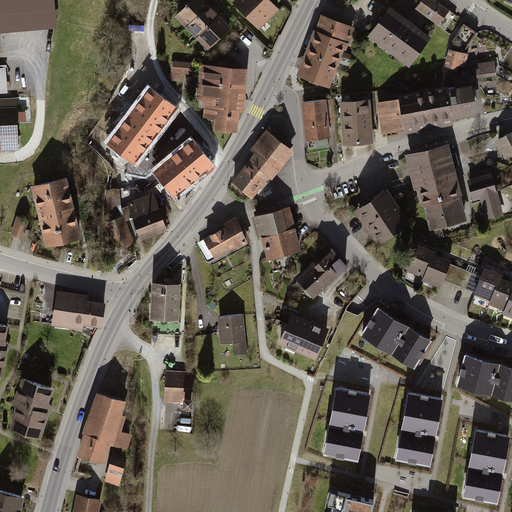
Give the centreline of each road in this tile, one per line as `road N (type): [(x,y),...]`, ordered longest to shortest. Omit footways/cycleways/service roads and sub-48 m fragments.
road 1 (residential): [(303,183),(321,220),(398,296),(455,327),(511,342)]
road 2 (tertiary): [(127,299),(82,397),(48,511)]
road 3 (residential): [(511,116),(303,183)]
road 4 (residential): [(229,162),(166,82),(151,37),(154,0)]
road 5 (tertiary): [(229,162),(127,299)]
road 6 (track): [(155,367),(150,511)]
road 7 (residential): [(127,299),(0,260)]
